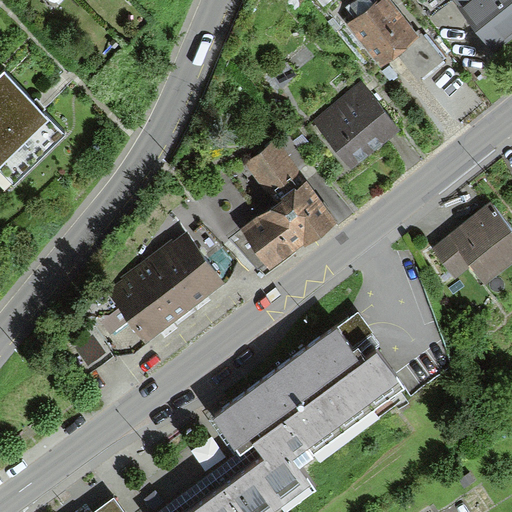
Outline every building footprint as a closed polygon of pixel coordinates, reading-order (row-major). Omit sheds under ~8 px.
[(418,27),(395,0),(370,0),(347,20),(381,60),(395,48),(419,28),(418,27)] [(511,0),(458,0),(495,44),(511,29),(511,0)] [(419,26),(418,27),(419,28),(395,48),(419,77),(444,55),(419,26)] [(5,64),(0,68),(0,162),(13,176),(65,125),(41,101),(5,64)] [(402,122),(364,77),(315,119),(321,127),(352,163),(402,122)] [(298,180),(304,175),(274,138),(246,160),(274,196),(283,189),(282,187),(295,176),(298,180)] [(242,222),(271,259),(302,235),(305,238),(338,212),(307,173),(304,175),(298,180),(295,176),(282,187),(283,189),(274,196),(242,222)] [(511,231),(511,227),(491,201),(463,224),(447,236),(470,264),(485,281),(511,258),(511,232),(511,231)] [(226,274),(189,227),(110,288),(121,303),(130,315),(146,335),(226,274)] [(470,264),(447,236),(432,249),(454,276),(470,264)] [(130,315),(121,303),(102,318),(111,330),(130,315)] [(338,322),(216,413),(242,450),(257,439),(265,452),(183,511),(125,511),(116,498),(96,511),(284,511),(317,488),(302,464),(405,387),(397,379),(399,376),(377,344),(380,342),(360,314),(342,326),(338,322)]
